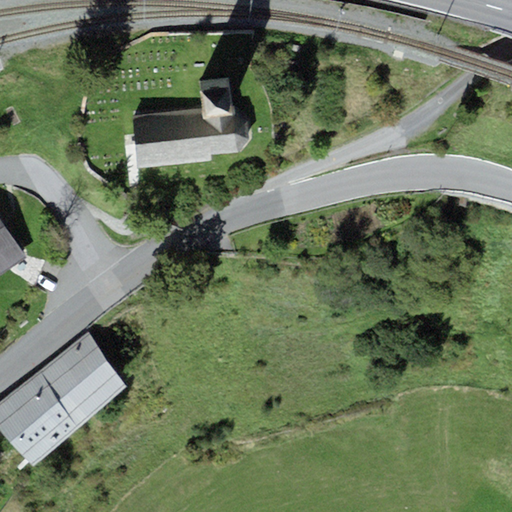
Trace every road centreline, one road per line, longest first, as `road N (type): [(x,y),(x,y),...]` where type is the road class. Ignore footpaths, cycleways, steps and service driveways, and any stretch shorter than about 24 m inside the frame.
road 1 (unclassified): [(115,281),(198,229),(320,188),(444,170),(511,184)]
road 2 (track): [(511,50),(399,133),(284,178),(262,204)]
road 3 (residential): [(0,377),(115,281)]
